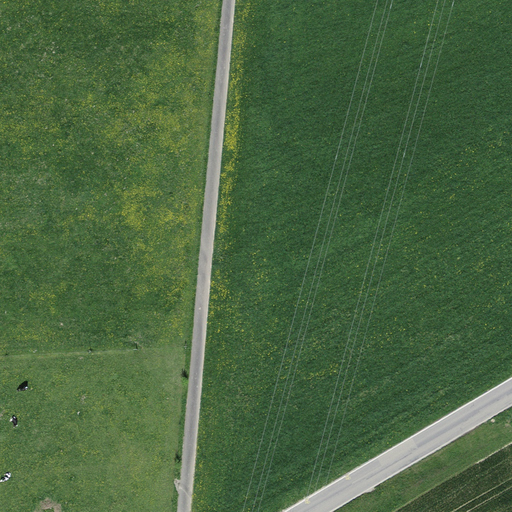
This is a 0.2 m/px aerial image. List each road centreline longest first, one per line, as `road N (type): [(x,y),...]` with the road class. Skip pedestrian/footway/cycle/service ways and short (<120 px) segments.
road 1 (track): [(183,511),(228,0)]
road 2 (tertiary): [(305,511),(511,390)]
